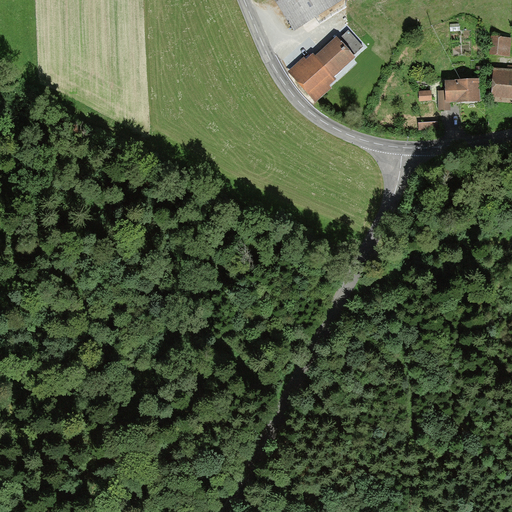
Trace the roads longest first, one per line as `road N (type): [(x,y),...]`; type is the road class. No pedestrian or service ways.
road 1 (tertiary): [(228,511),(392,197),(402,148)]
road 2 (tertiary): [(242,0),(299,104),(331,128),(402,148)]
